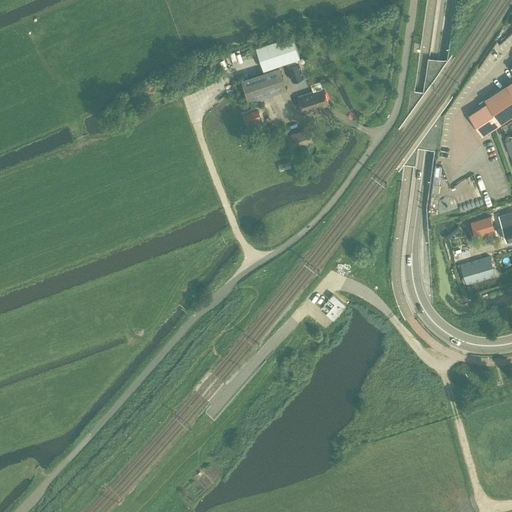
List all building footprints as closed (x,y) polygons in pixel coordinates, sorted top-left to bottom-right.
[(291,34),(255,46),(256,47),(264,71),(279,66),(278,64),(285,62),(297,58),(299,57),(291,34)] [(297,58),(285,62),(291,80),(293,79),(293,80),(298,78),(303,76),(297,58)] [(264,71),(241,79),(241,80),(248,102),(287,89),(284,80),(279,66),(264,71)] [(312,91),(298,96),(304,113),(329,104),(323,88),(322,88),(320,81),(310,84),(312,91)] [(487,102),(469,114),(482,134),(489,130),(508,117),(511,114),(511,81),(485,99),(487,102)] [(260,108),(244,114),(249,127),(265,123),(260,108)] [(312,141),(308,128),(287,136),(292,149),(312,141)] [(511,211),(500,215),(507,240),(511,238),(511,211)] [(494,229),(490,216),(470,222),(475,235),(494,229)] [(496,276),(489,255),(460,264),(466,285),(496,276)] [(330,307),(326,312),(333,319),(345,304),(333,293),(329,298),(334,302),(330,307)]
